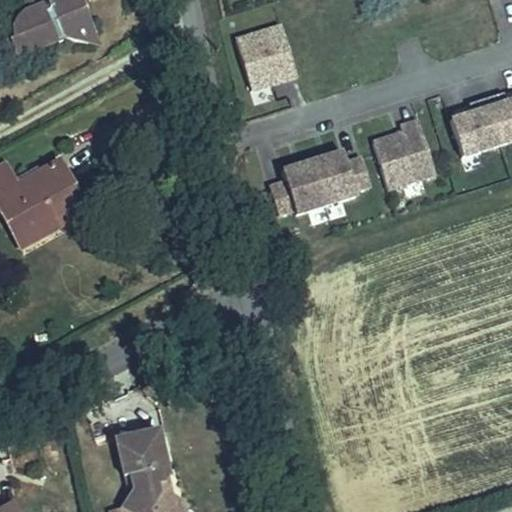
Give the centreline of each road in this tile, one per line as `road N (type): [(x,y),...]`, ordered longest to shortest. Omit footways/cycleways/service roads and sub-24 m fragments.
road 1 (unclassified): [(185,0),(244,277)]
road 2 (residential): [(244,277),(0,403)]
road 3 (unclassified): [(244,277),(297,511)]
road 4 (unknown): [(189,18),(0,120)]
